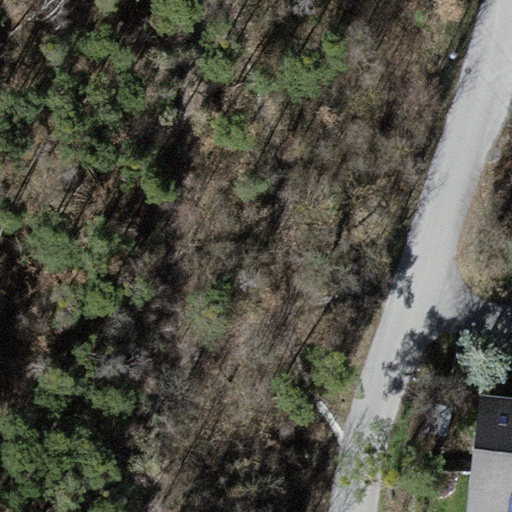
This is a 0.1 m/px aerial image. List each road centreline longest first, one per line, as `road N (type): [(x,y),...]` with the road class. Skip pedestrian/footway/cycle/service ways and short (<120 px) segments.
road 1 (residential): [(499,0),(414,285),(366,511)]
road 2 (track): [(137,511),(144,375),(212,0)]
